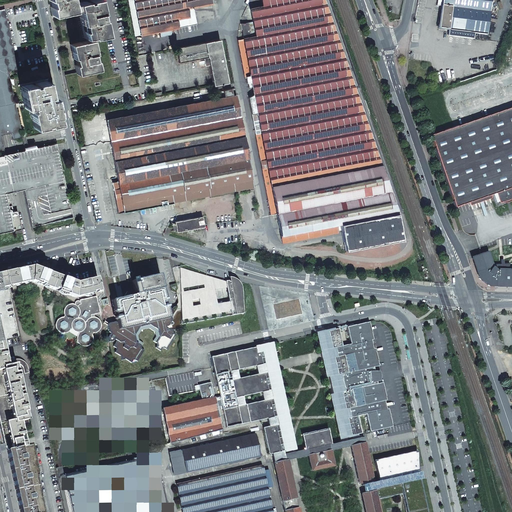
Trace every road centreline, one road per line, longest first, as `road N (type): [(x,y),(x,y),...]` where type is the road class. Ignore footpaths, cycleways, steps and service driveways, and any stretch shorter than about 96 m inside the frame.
road 1 (residential): [(447,511),(407,325),(386,310),(327,321),(321,282)]
road 2 (secondary): [(467,298),(378,41)]
road 3 (residential): [(40,0),(91,238)]
road 4 (tertiary): [(321,282),(269,276),(167,245),(91,238)]
road 5 (tertiary): [(467,298),(321,282)]
road 6 (secondary): [(511,429),(467,298)]
